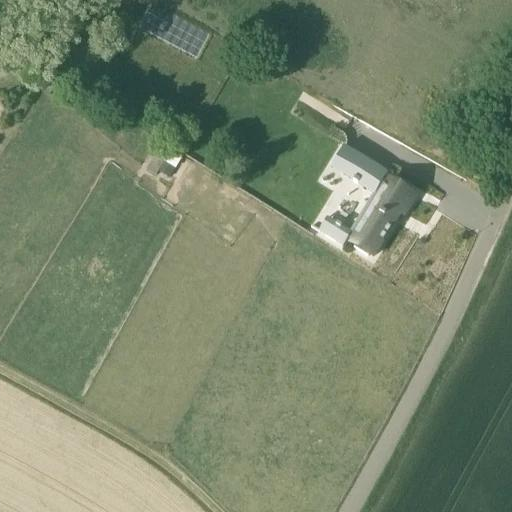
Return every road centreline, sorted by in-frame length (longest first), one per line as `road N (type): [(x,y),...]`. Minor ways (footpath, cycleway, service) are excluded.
road 1 (unclassified): [(348,511),(467,280),(511,165)]
road 2 (track): [(206,511),(174,479),(0,384)]
